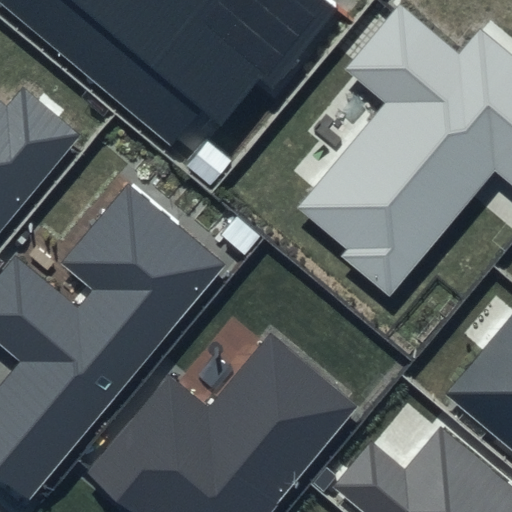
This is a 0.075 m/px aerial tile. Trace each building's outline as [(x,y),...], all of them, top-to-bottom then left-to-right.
[(0,0),(172,146),(202,109),(220,124),(258,79),(275,93),(344,12),(330,0),(0,0)] [(511,56),(479,30),(458,55),(400,6),(346,70),(385,102),(297,208),(347,250),(342,256),(390,296),(494,172),(511,187),(511,56)] [(0,207),(74,121),(11,67),(0,80),(0,207)] [(227,261),(128,179),(59,262),(92,289),(77,308),(17,258),(0,278),(0,345),(16,359),(0,377),(0,477),(27,500),(227,261)] [(511,312),(445,394),(511,449),(511,312)] [(167,375),(89,469),(141,511),(266,511),(355,405),(269,335),(208,409),(167,375)] [(373,439),(334,484),(366,511),(511,511),(511,482),(443,425),(407,467),(373,439)]
